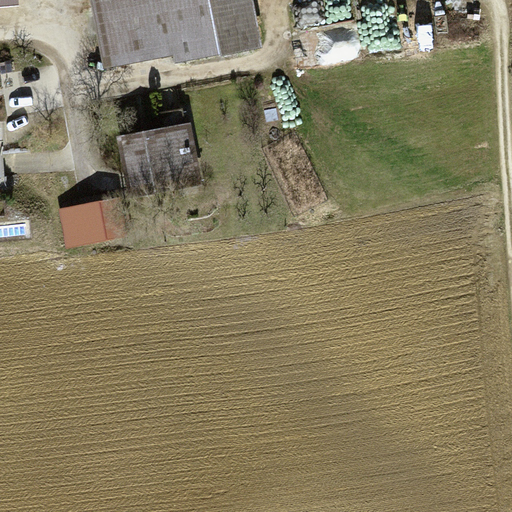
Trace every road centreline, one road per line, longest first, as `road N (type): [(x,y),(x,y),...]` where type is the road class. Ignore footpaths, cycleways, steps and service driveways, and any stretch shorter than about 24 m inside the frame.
road 1 (track): [(0,40),(61,37),(89,60),(105,92),(281,62),(279,11),(287,0)]
road 2 (track): [(500,0),(511,178)]
